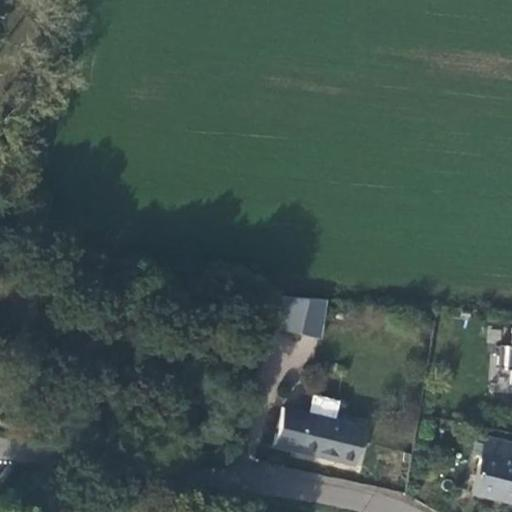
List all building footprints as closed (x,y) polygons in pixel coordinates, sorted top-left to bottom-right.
[(300,330),(308,298),(272,296),(265,325),(299,333),(300,330)] [(324,299),(308,298),(300,330),(318,334),(324,299)] [(511,327),(510,344),(497,343),(495,366),(509,367),(508,385),(511,385),(511,327)] [(352,464),(361,426),(282,407),(272,445),(352,464)] [(511,444),(484,438),(471,492),(511,502),(511,444)]
